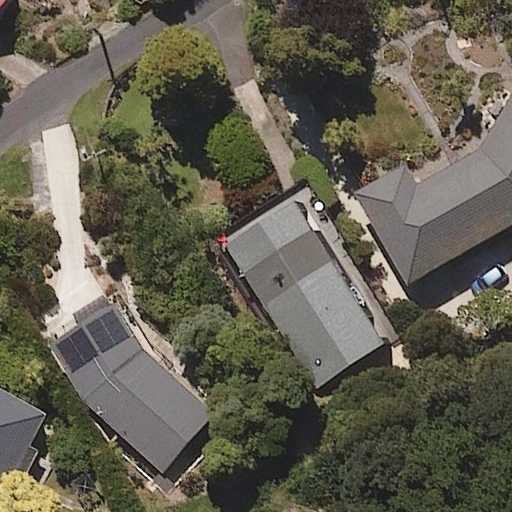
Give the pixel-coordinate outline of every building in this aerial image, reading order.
[(0,0),(0,29),(16,0),(0,0)] [(411,295),(511,235),(511,104),(486,154),(425,190),(415,174),(359,207),(411,295)] [(383,350),(291,214),(227,257),(319,393),(383,350)] [(119,320),(54,360),(96,429),(164,480),(212,417),(150,370),(119,320)] [(0,506),(45,432),(0,399),(0,506)]
